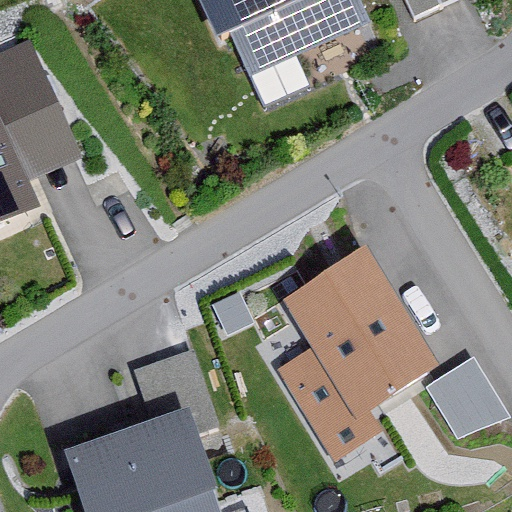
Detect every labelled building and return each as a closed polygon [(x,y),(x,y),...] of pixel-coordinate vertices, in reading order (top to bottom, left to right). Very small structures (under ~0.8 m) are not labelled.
[(383,24),(372,0),(205,0),(242,84),(383,24)] [(406,0),(418,25),(469,0),(406,0)] [(0,120),(0,240),(47,220),(4,119),(0,120)] [(364,279),(294,318),(351,418),(421,379),(364,279)] [(208,511),(230,505),(202,422),(75,465),(90,511),(208,511)]
